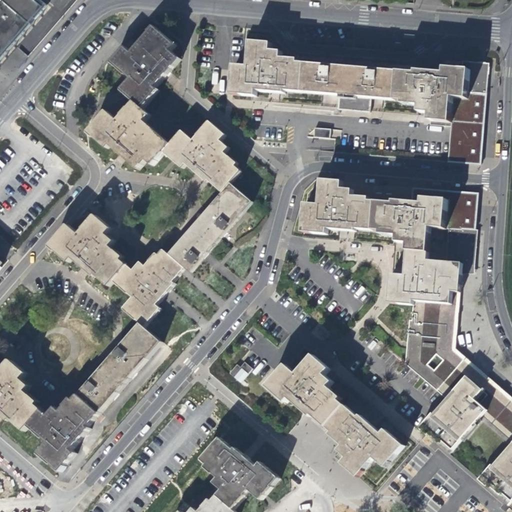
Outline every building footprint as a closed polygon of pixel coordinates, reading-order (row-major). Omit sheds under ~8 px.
[(0,58),(43,8),(33,0),(1,0),(3,1),(0,3),(0,58)] [(156,88),(181,60),(171,52),(176,46),(155,27),(136,48),(132,53),(126,48),(112,63),(131,80),(122,91),(135,102),(144,109),(160,91),(156,88)] [(328,95),(340,96),(371,99),(379,99),(404,101),(404,105),(421,107),(421,114),(432,114),(431,120),(431,121),(484,126),(486,113),(489,70),(486,68),(482,64),(463,62),(462,70),(446,69),(445,74),(434,73),(431,73),(417,72),(417,75),(407,74),(399,73),(366,70),(349,69),(314,66),(305,65),(298,64),(298,61),(289,60),(281,59),(282,53),(271,52),(272,44),(251,42),(249,67),(242,67),(235,66),(234,71),(232,95),(252,96),(257,97),(257,91),(270,93),(285,94),(285,91),(328,95)] [(370,113),(371,99),(340,96),(339,110),(370,113)] [(145,122),(152,116),(144,109),(135,102),(118,121),(108,112),(89,133),(108,149),(110,147),(122,157),(139,171),(147,161),(153,166),(164,153),(172,145),(145,122)] [(484,126),(431,121),(431,126),(452,127),(449,162),(481,165),(482,155),(484,126)] [(210,181),(223,194),(232,184),(242,172),(236,167),(238,165),(225,154),(229,149),(221,141),(226,136),(210,122),(194,141),(183,132),(172,145),(164,153),(183,169),(187,165),(199,177),(207,184),(210,181)] [(332,130),(315,128),(315,138),(331,139),(332,130)] [(343,190),(343,182),(322,181),(320,206),(306,205),(303,233),(328,235),(328,230),(356,232),(357,230),(382,232),(382,235),(399,237),(398,243),(409,244),(408,266),(407,277),(392,275),(389,303),(414,306),(459,310),(463,271),(434,268),(436,245),(451,246),(452,230),(455,200),(424,197),(424,204),(412,203),(395,202),(395,204),(370,202),(370,198),(354,197),(354,191),(343,190)] [(253,203),(232,184),(223,194),(200,222),(221,240),(224,237),(253,203)] [(413,189),(413,197),(412,203),(424,204),(424,197),(455,200),(452,230),(476,232),(477,222),(478,206),(479,194),(413,189)] [(96,276),(109,288),(115,282),(129,267),(122,261),(125,259),(110,246),(114,241),(106,234),(111,229),(95,215),(78,234),(70,226),(51,248),(69,264),(75,259),(94,278),(96,276)] [(221,240),(200,222),(170,256),(186,269),(192,274),(206,257),(221,240)] [(476,232),(452,230),(451,246),(436,245),(434,268),(463,271),(472,271),(474,244),(475,244),(476,232)] [(183,273),(186,269),(170,256),(165,251),(160,256),(157,254),(146,267),(141,263),(134,271),(129,267),(115,282),(133,299),(124,309),(141,324),(146,328),(162,309),(157,306),(169,292),(176,285),(174,283),(183,273)] [(456,333),(459,310),(414,306),(413,321),(411,321),(410,328),(408,346),(406,364),(448,400),(421,429),(427,434),(451,455),(464,440),(462,439),(469,431),(471,432),(484,418),(511,442),(511,448),(496,468),(494,466),(481,481),(511,508),(511,401),(505,395),(492,384),(484,377),(474,368),(462,358),(453,350),(454,341),(456,333)] [(134,376),(163,343),(146,328),(141,324),(107,364),(128,383),(134,376)] [(359,478),(375,458),(386,468),(406,446),(386,430),(383,434),(372,425),(362,416),(360,418),(341,402),(343,399),(334,392),(339,386),(332,381),(326,376),(331,370),(323,363),(315,356),(299,375),(288,366),(269,387),(287,403),(291,399),(307,413),(312,418),(314,416),(333,432),(331,434),(344,445),(340,451),(348,458),(343,464),(359,478)] [(11,420),(25,432),(30,426),(44,411),(39,406),(41,404),(28,393),(32,388),(24,381),(28,375),(13,361),(0,376),(0,413),(1,414),(10,422),(11,420)] [(254,369),(246,362),(241,368),(238,365),(230,374),(241,383),(254,369)] [(116,397),(128,383),(107,364),(76,401),(97,419),(116,397)] [(90,427),(97,419),(76,401),(73,399),(61,412),(57,407),(49,416),(44,411),(30,426),(49,443),(39,454),(61,472),(77,454),(73,450),(84,438),(92,429),(90,427)] [(262,501),(281,479),(262,463),(258,467),(247,457),(237,449),(236,451),(223,439),(204,461),(209,465),(207,467),(220,478),(215,484),(224,491),(214,502),(225,511),(237,511),(235,510),(251,491),(262,501)] [(225,511),(214,502),(212,500),(201,511),(199,511),(195,509),(192,511),(225,511)]
